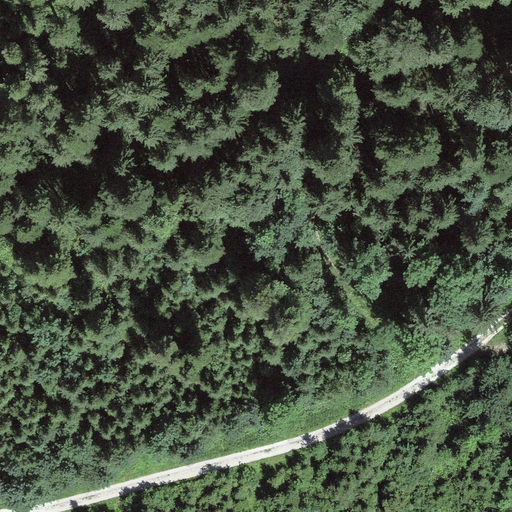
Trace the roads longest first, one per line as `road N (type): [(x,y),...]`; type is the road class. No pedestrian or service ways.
road 1 (track): [(511,317),(481,345),(330,436),(38,511)]
road 2 (track): [(389,0),(333,37),(305,178),(310,235),(339,291),(395,331),(511,344)]
